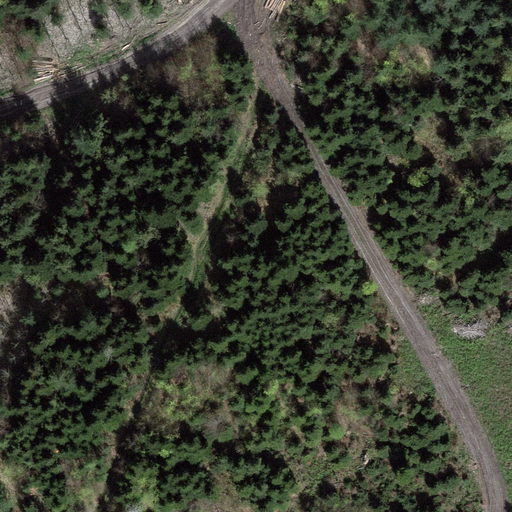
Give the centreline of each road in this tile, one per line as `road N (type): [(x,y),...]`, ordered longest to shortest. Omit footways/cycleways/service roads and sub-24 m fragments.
road 1 (track): [(220,3),(496,475),(496,511)]
road 2 (track): [(223,0),(124,67),(0,110)]
